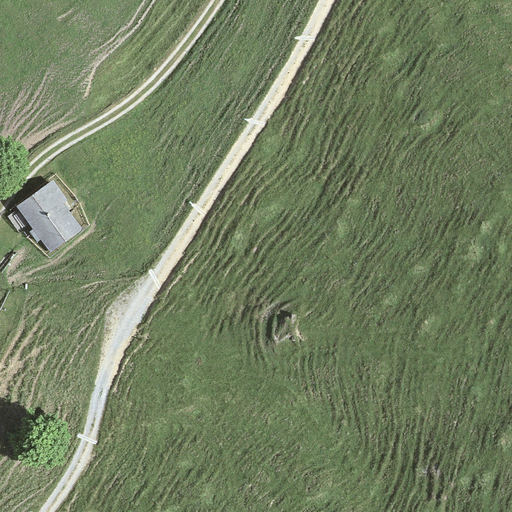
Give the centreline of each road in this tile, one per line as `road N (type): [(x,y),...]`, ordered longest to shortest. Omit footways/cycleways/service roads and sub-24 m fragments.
road 1 (track): [(47,511),(91,442),(118,330),(257,123),(324,0)]
road 2 (track): [(0,213),(28,168),(117,113),(179,55),(218,0)]
